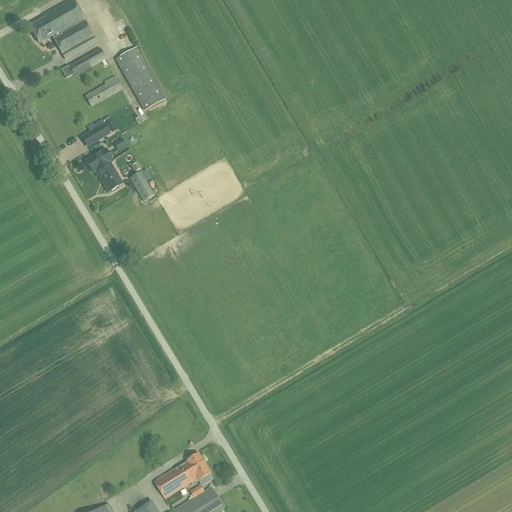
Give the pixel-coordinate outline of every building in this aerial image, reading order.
[(96,42),(72,0),(71,0),(42,17),(43,19),(29,27),(38,44),(52,37),(64,60),(96,42)] [(144,112),(165,100),(136,48),(115,60),(144,112)] [(74,78),(106,60),(99,49),(68,66),(74,78)] [(91,108),(122,90),(115,77),(104,83),(105,85),(84,97),(91,108)] [(102,122),(88,130),(96,142),(110,134),(102,122)] [(128,141),(119,146),(123,151),(131,146),(128,141)] [(105,150),(86,162),(93,174),(96,172),(109,163),(113,162),(105,150)] [(122,184),(109,163),(96,172),(108,193),(122,184)] [(136,191),(147,184),(141,173),(130,180),(136,191)] [(143,203),(154,196),(147,184),(136,191),(143,203)] [(154,483),(164,500),(198,479),(199,481),(203,486),(214,479),(200,455),(154,483)] [(194,498),(171,511),(223,511),(226,510),(211,487),(204,492),(199,495),(194,498)] [(199,495),(196,490),(191,493),(194,498),(199,495)] [(158,511),(152,502),(136,511),(158,511)]
